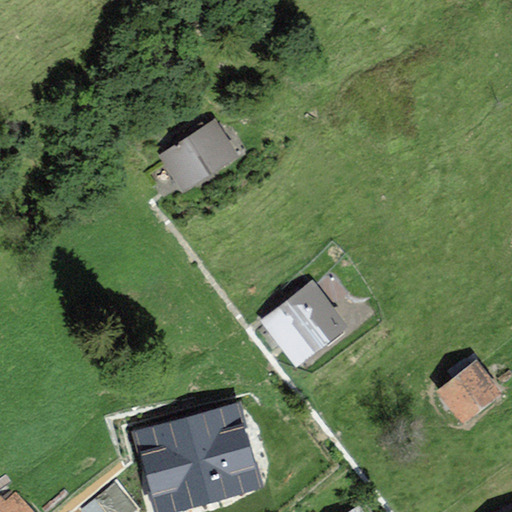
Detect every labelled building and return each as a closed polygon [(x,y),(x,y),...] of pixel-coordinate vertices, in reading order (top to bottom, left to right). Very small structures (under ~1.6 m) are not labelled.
[(166,155),(182,180),(228,150),(212,125),(202,132),(198,126),(176,141),(178,144),(175,146),(177,148),(166,155)] [(270,322),(296,356),(338,324),(312,290),(270,322)] [(464,417),(495,393),(474,367),(444,390),(464,417)] [(188,425),(207,446),(234,420),(215,400),(188,425)] [(200,511),(236,483),(205,444),(121,511),(200,511)] [(0,511),(31,511),(15,495),(5,504),(2,501),(0,502),(0,511)]
